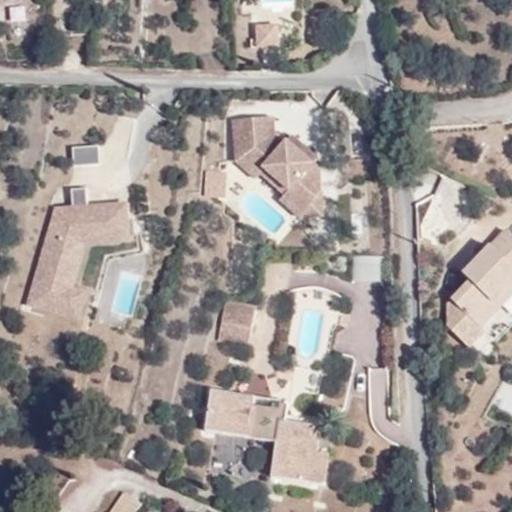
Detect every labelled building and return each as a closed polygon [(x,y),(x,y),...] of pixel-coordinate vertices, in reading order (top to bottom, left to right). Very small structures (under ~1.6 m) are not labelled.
[(281,50),(281,28),(259,28),(259,50),(281,50)] [(276,138),(275,120),(232,122),(234,162),(255,181),(260,176),(283,198),(280,203),(300,222),(321,221),(321,176),(276,138)] [(72,159),(97,162),(98,147),(74,144),(72,159)] [(367,184),(367,162),(347,162),(348,184),(367,184)] [(104,165),(75,164),(75,183),(104,184),(104,165)] [(225,198),(225,176),(206,176),(205,195),(204,199),(225,198)] [(87,206),(72,206),(71,227),(64,227),(55,255),(45,252),(21,324),(74,341),(84,310),(69,305),(83,263),(122,266),(124,229),(99,228),(99,233),(86,233),(86,228),(87,206)] [(55,255),(64,227),(54,227),(45,252),(55,255)] [(501,309),(494,301),(511,281),(511,236),(507,232),(479,260),(466,274),(465,275),(471,283),(453,302),(480,329),(501,309)] [(461,269),(466,274),(479,260),(475,255),(461,269)] [(502,308),(511,296),(511,281),(494,301),(501,309),(502,308)] [(248,349),(257,308),(242,305),(228,302),(219,343),(248,349)] [(212,393),(206,433),(277,443),(280,422),(286,423),(289,403),(212,393)] [(318,452),(322,427),(286,423),(280,422),(277,443),(272,478),(327,486),(331,455),(325,453),(318,452)] [(325,453),(328,428),(322,427),(318,452),(325,453)] [(137,511),(142,506),(127,493),(113,511),(137,511)]
